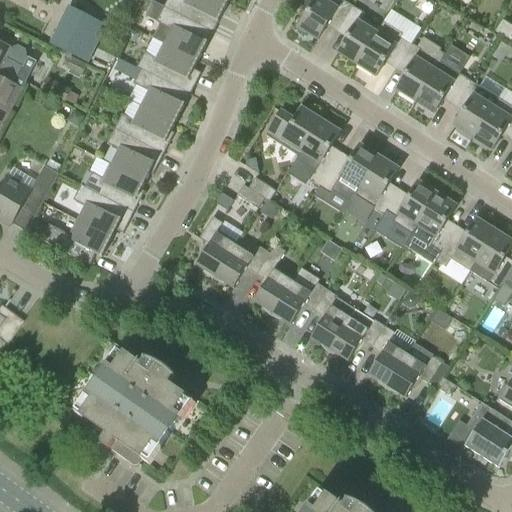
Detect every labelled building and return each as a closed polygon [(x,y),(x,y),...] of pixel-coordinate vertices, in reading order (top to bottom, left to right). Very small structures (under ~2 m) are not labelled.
[(168,0),(164,8),(213,34),(228,4),(219,0),(187,0),(187,1),(183,0),(168,0)] [(319,41),(330,23),(340,29),(353,8),(340,0),(317,0),(304,21),(302,20),(296,29),(305,35),(306,33),(319,41)] [(164,45),(199,63),(213,34),(164,8),(157,23),(172,31),(164,45)] [(340,29),(350,35),(339,54),(357,66),(380,30),(362,19),(365,15),(353,8),(340,29)] [(393,11),(386,20),(413,40),(420,30),(393,11)] [(91,59),(101,36),(62,17),(48,45),(97,69),(100,63),(91,59)] [(505,39),(511,27),(511,26),(503,21),(495,33),(505,39)] [(377,78),(388,60),(398,66),(412,45),(401,38),(403,36),(384,24),(380,30),(357,66),(377,78)] [(136,44),(140,35),(131,30),(126,40),(136,44)] [(142,69),(187,92),(193,81),(190,80),(199,63),(164,45),(153,39),(137,69),(141,71),(142,69)] [(398,66),(408,72),(397,91),(416,102),(437,68),(444,57),(445,58),(446,56),(440,53),(442,50),(423,39),(417,48),(412,45),(398,66)] [(10,49),(0,43),(0,109),(9,115),(23,90),(15,86),(29,59),(26,58),(27,55),(26,51),(18,47),(14,48),(13,51),(10,49)] [(435,115),(446,96),(456,103),(470,82),(459,75),(470,59),(452,47),(446,56),(445,58),(444,57),(437,68),(416,102),(435,115)] [(71,58),(66,69),(83,78),(88,66),(71,58)] [(149,93),(142,107),(176,125),(191,94),(187,92),(142,69),(141,71),(134,85),(149,93)] [(456,103),(467,109),(455,127),(474,139),(505,90),(486,78),(480,88),(470,82),(456,103)] [(75,107),(79,98),(70,93),(72,91),(67,89),(60,101),(65,103),(66,102),(75,107)] [(111,96),(109,91),(104,89),(100,91),(98,96),(99,100),(104,103),(108,101),(111,96)] [(493,151),(504,133),(511,138),(511,94),(505,90),(474,139),(493,151)] [(115,131),(164,156),(170,144),(167,142),(176,125),(142,107),(131,102),(123,116),(122,116),(115,131)] [(282,114),(278,120),(267,137),(280,146),(283,140),(302,152),(321,122),(310,115),(311,113),(302,107),(296,116),(298,117),(295,122),(282,114)] [(0,125),(3,127),(9,115),(0,109),(0,125)] [(78,129),(85,118),(74,111),(67,122),(78,129)] [(339,159),(329,152),(340,134),(321,122),(302,152),(297,162),(315,173),(310,182),(320,188),(339,159)] [(107,145),(108,146),(119,151),(112,166),(146,183),(155,166),(158,168),(164,156),(115,131),(107,145)] [(320,188),(330,195),(332,192),(351,204),(355,198),(380,159),(361,147),(349,165),(339,159),(320,188)] [(355,198),(384,217),(397,196),(387,189),(398,171),(380,159),(355,198)] [(93,174),(85,188),(84,191),(130,214),(134,216),(140,202),(137,200),(146,183),(112,166),(104,180),(93,174)] [(4,220),(24,232),(27,234),(27,233),(34,222),(60,176),(45,167),(31,191),(9,178),(1,191),(0,190),(0,222),(2,224),(4,220)] [(81,186),(85,188),(93,174),(90,173),(87,172),(80,186),(81,186)] [(277,193),(272,190),(256,179),(249,190),(265,200),(270,203),(277,193)] [(395,224),(413,235),(438,196),(419,184),(407,202),(397,196),(384,217),(395,224)] [(85,208),(78,222),(112,240),(121,223),(124,224),(130,214),(84,191),(85,188),(81,186),(74,202),(85,208)] [(237,197),(259,211),(265,200),(249,190),(244,187),(237,197)] [(455,233),(445,226),(457,208),(438,196),(413,235),(442,254),(455,233)] [(260,213),(273,220),(280,209),(267,202),(260,213)] [(210,246),(197,266),(206,272),(208,274),(209,276),(210,277),(212,279),(214,281),(237,245),(244,234),(225,222),(224,225),(213,219),(200,240),(210,246)] [(437,263),(447,268),(451,262),(470,273),(476,263),(495,233),(477,221),(465,239),(455,233),(442,254),(437,263)] [(27,233),(42,241),(48,229),(34,222),(27,233)] [(112,240),(78,222),(71,237),(49,226),(48,229),(42,241),(41,241),(91,266),(96,255),(103,259),(112,240)] [(511,271),(511,269),(503,263),(511,249),(511,243),(495,233),(476,263),(470,273),(488,286),(489,284),(500,290),(503,285),(511,271)] [(235,290),(247,270),(257,276),(271,255),(270,255),(260,248),(255,257),(237,245),(214,281),(216,282),(219,283),(222,284),(223,284),(235,290)] [(254,303),(264,309),(265,311),(267,313),(270,316),(272,317),(294,281),(276,270),(286,253),(276,247),(270,255),(271,255),(257,276),(267,283),(254,303)] [(292,327),(305,307),(315,313),(328,292),(318,286),(320,282),(302,270),(294,282),(294,281),(272,317),(275,319),(277,319),(280,320),(282,320),(292,327)] [(511,271),(503,285),(511,290),(511,271)] [(387,280),(380,275),(376,283),(382,287),(387,280)] [(356,311),(337,299),(338,298),(328,292),(315,313),(324,319),(312,339),(321,345),(323,348),(325,350),(327,352),(329,354),(356,311)] [(416,309),(421,301),(409,294),(402,305),(410,310),(416,309)] [(349,363),(362,343),(372,349),(385,328),(375,322),(374,323),(356,311),(329,354),(331,355),(333,356),(336,357),(340,357),(349,363)] [(0,352),(20,325),(7,316),(4,321),(0,318),(0,352)] [(369,376),(379,382),(379,383),(380,384),(382,387),(384,388),(386,390),(409,354),(391,342),(396,335),(385,328),(372,349),(382,356),(369,376)] [(395,393),(397,393),(407,399),(419,380),(429,386),(430,385),(437,390),(443,380),(443,379),(450,369),(414,346),(409,354),(386,390),(389,391),(392,393),(395,393)] [(159,366),(157,365),(153,364),(147,362),(146,363),(147,364),(143,369),(127,358),(116,374),(111,371),(113,368),(112,367),(87,401),(88,402),(91,399),(96,403),(85,419),(110,437),(105,443),(105,445),(105,446),(105,447),(106,449),(107,450),(108,451),(109,451),(111,451),(132,466),(133,466),(135,467),(137,467),(138,467),(139,466),(140,466),(140,465),(155,444),(160,448),(158,451),(159,451),(183,417),(182,416),(180,419),(175,415),(186,400),(171,389),(177,380),(182,371),(177,368),(171,365),(162,362),(159,366)] [(511,369),(510,374),(511,375),(511,383),(500,402),(511,409),(511,369)] [(449,397),(456,387),(443,380),(437,390),(449,397)] [(466,448),(466,449),(476,455),(474,460),(485,467),(488,463),(499,470),(511,450),(511,439),(507,436),(511,428),(511,423),(482,404),(466,429),(475,434),(466,448)] [(361,507),(359,506),(355,505),(348,503),(348,504),(349,504),(345,510),(329,499),(319,511),(312,511),(315,508),(313,508),(310,511),(383,511),(378,509),(373,506),(364,503),(361,507)]
